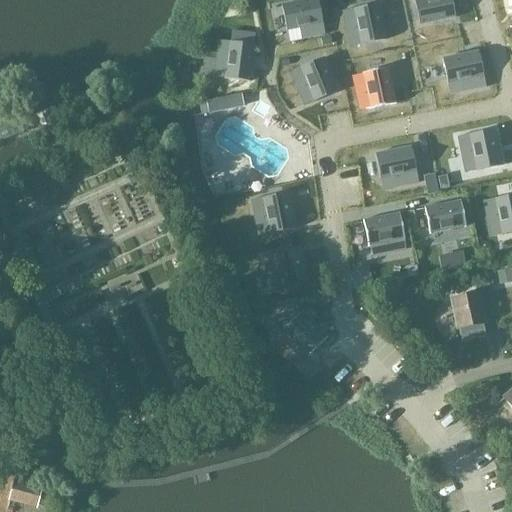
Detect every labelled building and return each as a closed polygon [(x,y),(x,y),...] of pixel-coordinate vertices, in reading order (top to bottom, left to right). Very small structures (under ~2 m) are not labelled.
[(298,29),(301,40),(324,35),(316,0),(312,0),(280,6),(285,31),(298,29)] [(450,0),(415,0),(413,0),(418,25),(454,18),(450,0)] [(357,33),(360,46),(385,41),(377,5),(341,12),(346,35),(357,33)] [(228,43),(224,79),(249,82),(254,46),(253,46),(254,35),(231,32),(229,43),(228,43)] [(441,59),(447,85),(459,82),(462,93),(485,88),(477,52),(441,59)] [(288,72),(297,94),(308,90),(313,102),(336,93),(323,59),(288,72)] [(351,77),(356,100),(367,98),(369,108),(368,109),(368,110),(395,104),(395,103),(394,103),(387,70),(388,70),(388,68),(361,74),(361,75),(351,77)] [(240,95),(205,102),(207,114),(243,107),(240,95)] [(511,128),(500,130),(501,140),(511,138),(511,128)] [(457,138),(462,161),(472,159),(475,172),(500,167),(493,130),(457,138)] [(505,157),(511,155),(511,143),(502,147),(505,157)] [(440,145),(423,151),(427,163),(445,156),(440,145)] [(374,155),(379,180),(392,177),(394,188),(418,184),(410,148),(374,155)] [(430,172),(449,169),(447,159),(428,162),(430,172)] [(434,174),(422,177),(424,188),(436,186),(434,174)] [(362,203),(384,198),(382,189),(360,194),(362,203)] [(266,222),(268,235),(293,230),(286,194),(250,201),(255,224),(266,222)] [(511,195),(482,202),(487,225),(498,223),(501,236),(511,233),(511,195)] [(423,208),(428,235),(430,235),(430,234),(463,228),(464,228),(465,228),(460,201),(458,202),(459,202),(425,209),(425,208),(423,208)] [(236,209),(241,230),(250,228),(245,207),(236,209)] [(371,257),(394,253),(392,242),(402,239),(402,240),(404,240),(398,213),(397,214),(363,221),(362,221),(367,248),(369,247),(371,257)] [(277,278),(280,290),(305,285),(297,249),(261,256),(266,280),(277,278)] [(379,277),(400,274),(398,264),(378,267),(379,277)] [(491,279),(492,286),(504,284),(503,276),(491,279)] [(459,336),(458,329),(481,324),(483,331),(484,331),(477,294),(451,300),(458,336),(459,336)] [(260,315),(270,313),(268,303),(258,306),(260,315)] [(324,336),(294,304),(276,321),(306,354),(324,336)] [(498,404),(503,400),(511,409),(511,390),(497,403),(498,404)] [(36,509),(41,492),(42,488),(12,480),(6,502),(36,509)]
